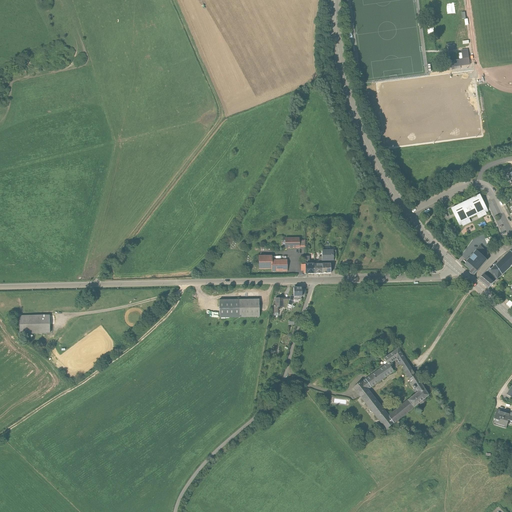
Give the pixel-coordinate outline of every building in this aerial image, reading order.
[(470,64),(468,49),(461,50),(462,59),(450,61),(451,67),(470,64)] [(486,213),(488,212),(483,201),(480,195),(451,209),(459,226),(462,224),(461,222),(485,211),(486,213)] [(300,238),(286,238),(286,248),(300,248),(300,246),(300,240),(300,238)] [(479,249),(470,259),(476,265),(480,268),(490,258),(487,256),(479,249)] [(511,252),(511,250),(495,264),(502,274),(511,265),(511,252)] [(333,251),(323,251),(323,260),(333,260),(333,251)] [(260,255),(260,268),(272,268),(272,259),(272,255),(260,255)] [(288,271),(288,259),(272,259),(272,268),(272,271),(288,271)] [(465,264),(472,270),(476,265),(470,259),(465,264)] [(315,264),(306,264),(306,271),(306,274),(315,274),(315,264)] [(323,264),(315,264),(315,274),(323,274),(323,264)] [(495,264),(490,268),(497,278),(502,275),(502,274),(495,264)] [(476,274),(480,268),(476,265),(472,270),(476,274)] [(490,268),(484,274),(494,282),(497,279),(497,278),(490,268)] [(484,274),(479,280),(489,288),(494,282),(484,274)] [(259,299),(239,300),(239,317),(259,317),(259,299)] [(284,308),(286,308),(288,304),(289,300),(283,300),(283,299),(275,299),(275,305),(274,305),(274,313),(274,316),(278,316),(278,313),(278,307),(284,307),(284,308)] [(219,318),(239,317),(239,300),(219,300),(219,318)] [(49,315),(19,316),(19,334),(50,333),(49,315)] [(413,373),(412,371),(404,359),(398,349),(384,359),(387,364),(361,382),(353,388),(386,430),(393,424),(428,396),(414,375),(414,374),(413,373)] [(511,414),(497,410),(494,420),(496,420),(494,425),(507,429),(509,421),(511,414)]
